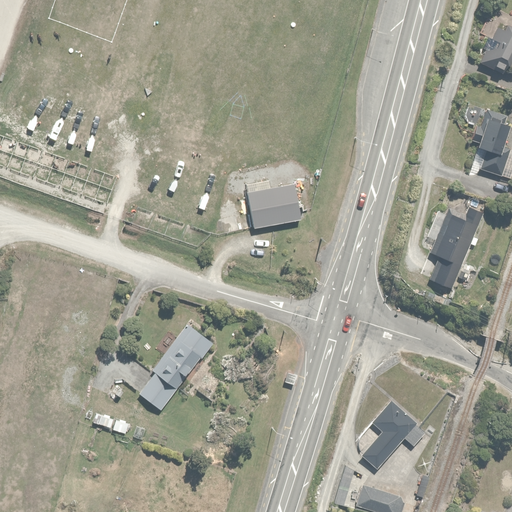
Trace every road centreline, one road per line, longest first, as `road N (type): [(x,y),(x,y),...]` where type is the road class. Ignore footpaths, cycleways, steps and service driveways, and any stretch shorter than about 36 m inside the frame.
road 1 (residential): [(0,219),(221,293),(341,320)]
road 2 (primary): [(341,320),(423,0)]
road 3 (primary): [(282,511),(341,320)]
road 4 (residential): [(341,320),(434,343),(511,382)]
